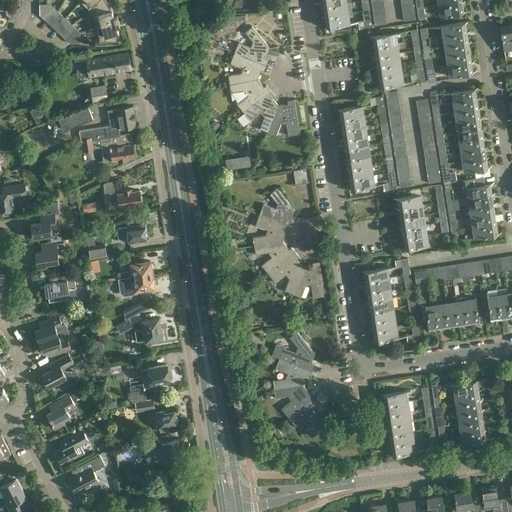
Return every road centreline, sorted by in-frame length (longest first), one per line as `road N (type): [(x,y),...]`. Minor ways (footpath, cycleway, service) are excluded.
road 1 (residential): [(304,0),(357,351),(372,361),(511,340)]
road 2 (primary): [(140,0),(221,504)]
road 3 (primary): [(237,493),(150,0)]
road 4 (residential): [(511,199),(480,0)]
road 5 (tertiary): [(318,490),(511,460)]
road 6 (residential): [(6,320),(31,311),(32,303),(20,233),(0,226)]
